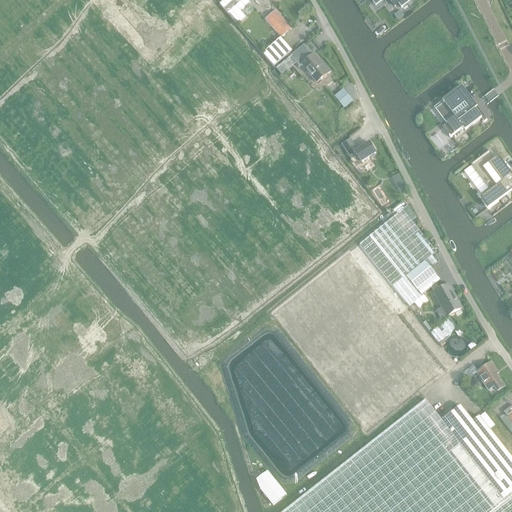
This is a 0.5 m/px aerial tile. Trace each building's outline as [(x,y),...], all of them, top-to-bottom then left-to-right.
[(250,3),(247,0),(225,0),(220,5),(232,19),(250,3)] [(397,2),(401,8),(411,1),(409,0),(371,0),(389,0),(393,5),(397,2)] [(276,11),(266,20),(282,38),(292,29),(276,11)] [(281,38),(263,54),(274,67),(292,51),(281,38)] [(291,58),(276,69),(282,76),(296,64),(299,68),(302,66),(317,84),(330,72),(323,64),(322,66),(313,56),(312,57),(303,46),(290,57),(291,58)] [(453,141),(482,119),(469,102),(472,100),(462,87),(443,102),(455,118),(443,128),(453,141)] [(349,95),(339,102),(344,109),(354,102),(349,95)] [(374,155),(376,154),(370,144),(357,151),(351,140),(342,145),(351,161),(358,157),(361,163),(370,157),(371,159),(375,157),(374,155)] [(511,191),(511,175),(498,157),(496,159),(490,151),(461,174),(464,172),(483,198),(473,206),(480,216),(482,214),(499,201),(511,191)] [(426,263),(406,279),(421,297),(423,295),(431,289),(436,284),(440,281),(430,269),(426,263)] [(436,284),(431,289),(432,289),(434,293),(433,293),(441,308),(436,311),(441,321),(462,309),(449,286),(445,288),(446,289),(441,292),(440,291),(437,285),(436,284)] [(246,317),(245,312),(244,307),(242,303),(239,300),(235,297),(230,295),(226,294),(222,294),(218,295),(213,296),(210,298),(207,301),(204,304),(202,309),(201,313),(201,317),(201,322),(202,326),(204,329),(207,332),(210,335),(213,337),(218,339),(222,339),(226,339),(231,338),(235,336),(239,333),(242,330),(244,326),(245,322),(246,317)] [(424,295),(409,307),(414,313),(429,301),(424,295)] [(458,328),(450,319),(433,332),(426,322),(423,324),(440,346),(450,338),(453,332),(458,328)] [(197,334),(197,333),(197,331),(196,329),(195,326),(194,325),(192,323),(190,322),(187,321),(185,321),(182,321),(180,321),(176,324),(175,325),(173,328),(173,330),(172,333),(172,335),(173,338),(175,341),(177,343),(179,344),(182,345),(184,346),(187,345),(189,345),(192,344),(193,342),(195,340),(196,338),(197,336),(197,334)] [(473,366),(463,374),(468,380),(477,373),(488,390),(494,387),(498,392),(505,387),(495,372),(497,371),(492,363),(478,372),(473,366)] [(511,511),(511,458),(490,430),(480,417),(473,422),(461,407),(442,421),(426,401),(284,511),(511,511)] [(511,422),(508,417),(506,415),(500,419),(511,433),(511,432),(511,422)] [(287,495),(268,472),(257,481),(260,490),(273,506),(287,495)]
